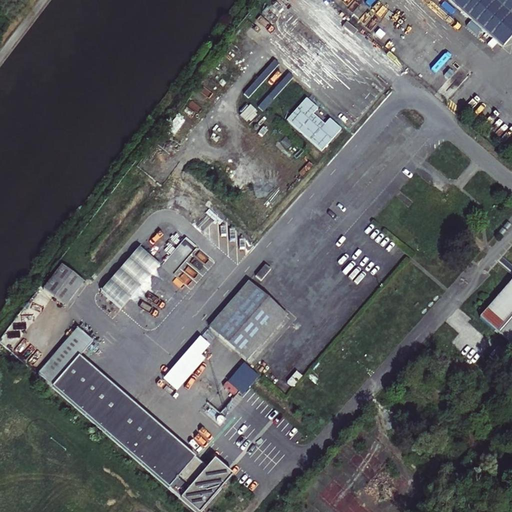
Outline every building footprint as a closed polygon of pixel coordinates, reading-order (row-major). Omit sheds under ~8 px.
[(328,0),(446,102),(471,74),(386,0),(328,0)] [(511,0),(447,0),(502,48),(511,36),(511,0)] [(425,240),(420,246),(431,255),(446,238),(451,243),(461,232),(450,222),(455,217),(461,221),(471,210),(465,205),(470,200),(453,185),(443,196),(432,186),(402,220),(425,240)] [(125,309),(163,263),(141,245),(103,292),(125,309)] [(269,259),(209,328),(247,361),(307,292),(269,259)] [(83,282),(61,265),(43,290),(65,307),(83,282)] [(511,281),(479,319),(511,347),(511,281)] [(37,373),(198,511),(199,511),(233,474),(214,458),(206,467),(79,358),(92,342),(75,328),(37,373)] [(489,358),(498,366),(506,356),(497,348),(489,358)] [(234,377),(250,387),(258,375),(242,364),(234,377)] [(413,461),(425,482),(435,477),(426,455),(413,461)]
